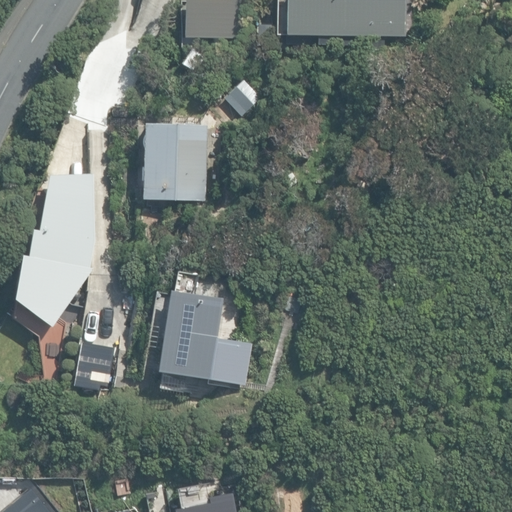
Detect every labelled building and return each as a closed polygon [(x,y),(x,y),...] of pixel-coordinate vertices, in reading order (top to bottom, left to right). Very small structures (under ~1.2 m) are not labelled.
[(198,0),(208,23),(224,12),(219,0),(198,0)] [(406,0),(282,0),(283,36),(313,37),(313,47),(355,48),(355,36),(406,37),(406,0)] [(179,64),(203,82),(215,66),(191,48),(179,64)] [(205,200),(206,125),(141,124),(140,200),(205,200)] [(92,240),(91,175),(46,176),(36,230),(31,230),(24,256),(20,256),(12,301),(51,328),(91,268),(87,268),(92,240)] [(219,297),(167,289),(154,370),(245,384),(251,342),(213,337),(219,297)] [(49,511),(28,486),(0,506),(0,511),(49,511)]
